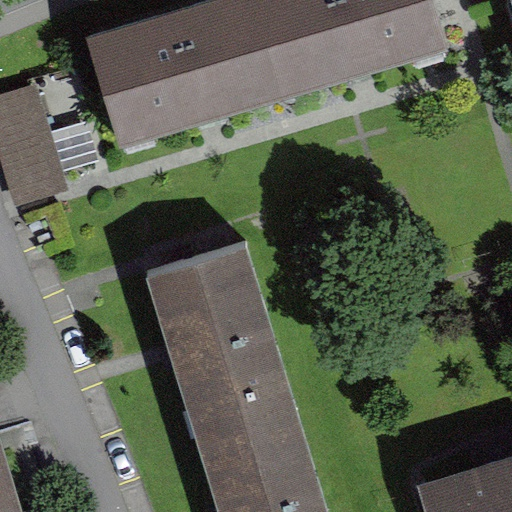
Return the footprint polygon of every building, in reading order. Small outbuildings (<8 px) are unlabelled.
[(115,152),(278,102),(246,0),(233,0),(83,46),(115,152)] [(246,0),(278,102),(442,53),(425,0),(246,0)] [(0,158),(14,206),(65,191),(36,92),(0,102),(0,158)] [(92,119),(59,124),(65,163),(98,158),(92,119)] [(148,270),(199,434),(295,405),(244,240),(148,270)] [(199,434),(222,511),(327,511),(295,405),(199,434)] [(511,511),(511,458),(425,485),(433,511),(511,511)] [(0,511),(12,511),(0,471),(0,511)]
